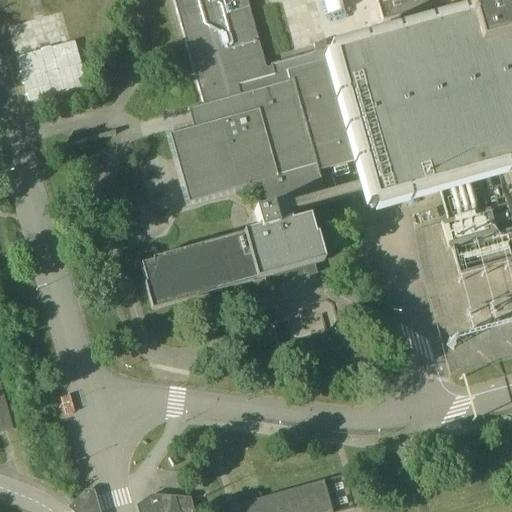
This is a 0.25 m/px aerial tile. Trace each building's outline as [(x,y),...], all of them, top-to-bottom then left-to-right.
[(271,68),(265,69),(245,0),(172,0),(202,106),(201,106),(197,107),(187,110),(187,112),(195,110),(200,129),(172,137),(178,159),(190,201),(264,180),(271,207),(253,212),(259,232),(245,236),(243,229),(232,232),(224,234),(226,241),(141,266),(153,309),(279,273),(281,281),(301,275),(299,268),(321,262),(309,218),(288,224),(286,218),(287,218),(287,217),(364,195),(369,213),(438,194),(458,188),(498,177),(511,172),(511,0),(374,0),(381,24),(389,22),(392,32),(374,37),(362,40),(362,39),(359,40),(329,48),(326,49),(324,41),(319,43),(307,0),(301,0),(283,5),(295,50),(313,45),(315,53),(326,50),(270,66),(271,68)] [(27,101),(84,86),(65,16),(9,32),(27,101)] [(0,433),(14,429),(0,380),(0,433)] [(331,511),(323,482),(237,507),(238,511),(331,511)] [(84,491),(72,504),(68,508),(71,511),(99,511),(93,492),(84,491)] [(143,502),(145,511),(192,511),(189,499),(151,496),(143,502)]
